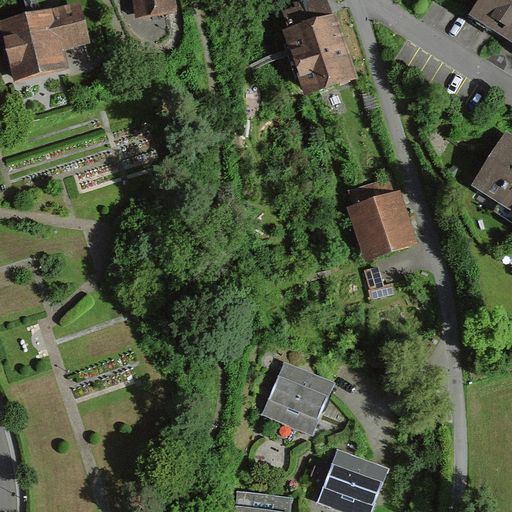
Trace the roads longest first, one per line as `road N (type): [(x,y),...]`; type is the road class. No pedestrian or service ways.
road 1 (residential): [(360,0),(444,290),(461,431),(457,511)]
road 2 (residential): [(361,0),(511,93)]
